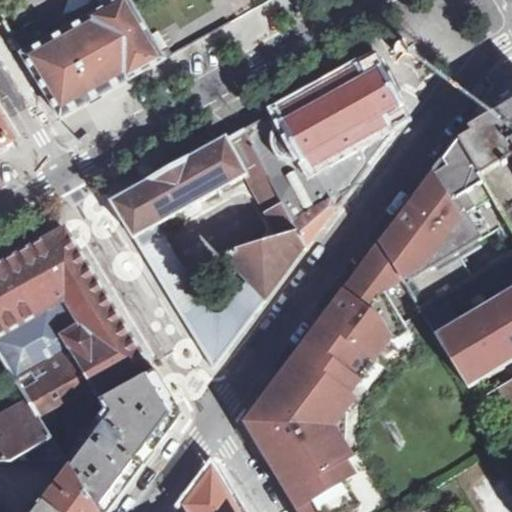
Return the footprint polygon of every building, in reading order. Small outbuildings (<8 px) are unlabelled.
[(121,0),(103,10),(23,55),(38,81),(61,119),(164,61),(128,0),(121,0)] [(96,0),(103,10),(121,0),(96,0)] [(369,165),(393,133),(391,131),(393,129),(392,127),(404,120),(405,117),(401,109),(404,107),(383,69),(379,71),(375,62),(371,62),(360,68),(359,66),(276,113),(283,124),(281,126),(284,131),(281,133),(279,136),(277,141),(276,145),(278,149),(279,153),(282,156),(285,158),(290,159),(295,159),(299,157),(302,163),(304,162),(310,174),(357,147),(369,165)] [(511,80),(504,84),(490,102),(470,129),(473,134),(460,142),(481,177),(510,159),(511,162),(511,80)] [(298,234),(306,247),(336,209),(331,202),(342,195),(350,184),(352,188),(369,165),(357,147),(310,174),(304,162),(302,163),(299,157),(295,159),(290,159),(285,158),(282,156),(279,153),(278,149),(276,145),(277,141),(279,136),(281,133),(284,131),(281,126),(283,124),(276,113),(241,132),(280,202),(291,222),(298,234)] [(13,144),(0,122),(0,152),(13,145),(13,144)] [(154,266),(162,279),(159,280),(181,317),(213,368),(216,368),(256,314),(267,300),(306,247),(298,234),(291,222),(280,202),(241,132),(238,134),(238,135),(232,139),(231,138),(227,140),(173,170),(174,171),(171,173),(167,175),(166,174),(149,184),(149,183),(115,203),(115,202),(112,204),(134,239),(151,267),(154,266)] [(511,229),(481,177),(460,142),(381,246),(401,279),(421,312),(443,299),(511,257),(511,229)] [(0,352),(15,378),(31,403),(39,416),(51,410),(92,387),(101,403),(104,402),(153,373),(103,291),(66,230),(14,259),(0,266),(0,352)] [(361,511),(359,508),(362,505),(345,479),(358,471),(350,459),(356,455),(339,426),(357,397),(351,392),(363,379),(357,375),(393,337),(421,312),(401,279),(381,246),(361,273),(349,290),(316,333),(264,403),(248,425),(299,507),(300,510),(301,511),(361,511)] [(421,312),(469,389),(511,363),(511,291),(458,324),(443,299),(421,312)] [(153,373),(104,402),(112,416),(99,432),(93,428),(68,463),(98,511),(106,511),(163,437),(171,426),(172,405),(161,387),(153,373)] [(511,380),(486,395),(511,442),(511,380)] [(56,459),(63,455),(48,431),(39,416),(31,403),(0,419),(0,462),(25,461),(22,456),(46,444),(55,458),(56,459)] [(39,416),(48,431),(60,424),(51,410),(39,416)] [(497,454),(510,475),(511,473),(511,457),(506,448),(497,454)] [(98,511),(68,463),(63,455),(56,459),(55,458),(39,460),(63,478),(38,511),(98,511)] [(235,511),(213,473),(211,474),(184,509),(181,511),(235,511)]
